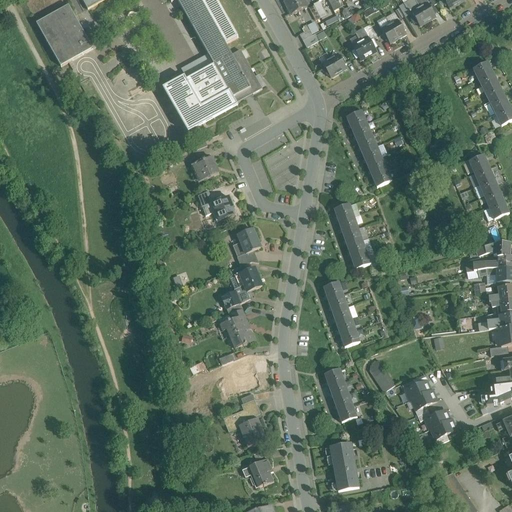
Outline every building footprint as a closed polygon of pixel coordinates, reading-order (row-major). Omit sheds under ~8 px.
[(189,22),(207,13),(200,0),(81,0),(88,11),(107,0),(169,0),(172,4),(177,1),(189,22)] [(238,39),(216,0),(200,0),(207,13),(226,46),(238,39)] [(293,0),(287,0),(285,2),(287,6),(286,7),(290,14),(291,14),(292,15),(299,12),(293,0)] [(293,0),(299,12),(307,8),(306,6),(307,6),(304,0),(293,0)] [(327,0),(333,11),(341,7),(337,0),(327,0)] [(428,23),(414,0),(411,0),(404,4),(409,12),(410,11),(414,17),(412,19),(416,25),(418,24),(420,28),(428,23)] [(429,5),(425,0),(414,0),(428,23),(436,18),(433,14),(435,13),(432,8),(430,9),(428,5),(429,5)] [(454,0),(443,0),(444,0),(442,1),(446,7),(448,6),(450,10),(457,6),(454,0)] [(409,12),(404,4),(399,7),(405,18),(410,15),(409,12)] [(373,5),(362,12),(366,19),(372,15),(371,13),(376,10),(373,5)] [(320,19),(314,6),(309,9),(315,22),(320,19)] [(69,7),(37,25),(61,68),(93,50),(69,7)] [(325,15),(321,7),(316,10),(320,17),(325,15)] [(366,19),(362,12),(356,15),(359,20),(360,22),(366,19)] [(207,13),(189,22),(214,67),(187,82),(185,78),(163,90),(189,135),(238,107),(237,105),(236,105),(233,100),(250,90),(253,96),(262,91),(258,82),(245,60),(241,52),(232,57),(226,46),(207,13)] [(356,15),(351,17),(354,23),(359,20),(356,15)] [(400,26),(398,22),(390,27),(398,40),(406,36),(404,32),(405,31),(402,25),(400,26)] [(312,35),(319,32),(315,23),(308,26),(312,35)] [(390,27),(382,31),(384,35),(383,36),(386,42),(388,41),(390,45),(398,40),(390,27)] [(309,31),(300,36),(303,42),(312,37),(309,31)] [(326,38),(323,32),(317,36),(320,42),(326,38)] [(312,37),(303,42),(307,49),(319,42),(315,35),(312,37)] [(368,39),(361,44),(369,57),(376,53),(374,49),(375,48),(372,42),(370,43),(368,39)] [(361,44),(353,48),(355,52),(353,53),(357,59),(359,58),(361,62),(369,57),(361,44)] [(246,49),(241,52),(245,60),(250,58),(246,49)] [(267,50),(262,52),(266,61),(272,58),(267,50)] [(341,60),(339,56),(331,61),(339,75),(347,70),(345,66),(346,65),(343,59),(341,60)] [(331,61),(323,65),(325,69),(323,70),(327,77),(329,76),(331,79),(339,75),(331,61)] [(479,82),(494,75),(488,63),(473,71),(479,82)] [(484,93),(499,86),(494,75),(479,82),(484,93)] [(258,82),(262,91),(267,88),(263,79),(258,82)] [(490,105),(505,98),(499,86),(484,93),(490,105)] [(496,116),(511,109),(505,98),(490,105),(496,116)] [(502,128),(511,122),(511,111),(511,109),(496,116),(502,128)] [(352,131),(367,124),(362,113),(347,119),(352,131)] [(357,143),(372,136),(367,124),(352,131),(357,143)] [(362,154),(377,148),(372,136),(357,143),(362,154)] [(205,142),(195,146),(197,152),(208,147),(205,142)] [(367,166),(382,159),(377,148),(362,154),(367,166)] [(474,175),(489,168),(484,156),(469,163),(474,175)] [(201,157),(190,162),(193,169),(197,167),(204,164),(204,163),(201,157)] [(213,159),(204,163),(204,164),(197,167),(204,183),(218,176),(214,167),(216,167),(213,159)] [(372,178),(387,171),(382,159),(367,166),(372,178)] [(479,186),(494,180),(489,168),(474,175),(479,186)] [(377,189),(392,183),(387,171),(372,178),(377,189)] [(484,198),(499,191),(494,180),(479,186),(484,198)] [(489,210),(504,203),(499,191),(484,198),(489,210)] [(209,193),(198,197),(204,210),(214,206),(213,205),(214,205),(209,193)] [(214,205),(213,205),(214,206),(204,210),(203,210),(206,218),(217,213),(221,223),(235,217),(232,211),(234,210),(229,199),(223,202),(222,201),(214,205)] [(494,221),(510,215),(504,203),(489,210),(494,221)] [(339,223),(354,218),(350,206),(334,211),(339,223)] [(343,235),(358,230),(354,218),(339,223),(343,235)] [(347,247),(363,242),(358,230),(343,235),(347,247)] [(253,231),(238,237),(241,244),(233,247),(238,259),(246,256),(254,253),(254,252),(261,249),(253,231)] [(351,259),(367,254),(363,242),(347,247),(351,259)] [(511,244),(498,245),(477,251),(479,260),(487,258),(487,255),(493,254),(492,252),(494,252),(494,257),(498,256),(498,258),(510,257),(511,244)] [(254,253),(246,256),(238,259),(237,259),(241,268),(244,267),(252,264),(259,265),(259,264),(254,253)] [(356,271),(371,266),(367,254),(351,259),(356,271)] [(510,257),(498,258),(498,259),(498,264),(484,264),(468,266),(469,274),(471,273),(486,270),(511,269),(511,258),(510,259),(510,257)] [(241,268),(228,274),(230,280),(236,278),(240,276),(247,273),(244,267),(241,268)] [(511,269),(486,270),(471,273),(471,275),(473,275),(474,279),(486,276),(498,276),(498,285),(511,283),(511,269)] [(247,273),(240,276),(245,287),(247,294),(248,294),(262,288),(255,270),(247,273)] [(328,301),(343,296),(338,284),(324,290),(328,301)] [(235,293),(221,298),(226,311),(245,304),(245,303),(251,301),(248,294),(247,294),(245,287),(234,291),(235,293)] [(511,287),(498,289),(499,297),(489,298),(489,304),(492,304),(511,301),(511,287)] [(407,298),(412,312),(458,307),(456,292),(407,298)] [(332,313),(347,308),(343,296),(328,301),(332,313)] [(511,301),(492,304),(492,309),(499,308),(498,307),(501,306),(502,315),(511,313),(511,301)] [(336,325),(351,320),(347,308),(332,313),(336,325)] [(242,311),(230,316),(233,322),(233,323),(242,319),(245,318),(242,311)] [(511,315),(500,317),(501,325),(497,325),(497,323),(487,324),(488,327),(483,327),(484,332),(499,330),(511,328),(511,315)] [(242,319),(233,323),(233,322),(222,327),(224,333),(228,332),(231,339),(234,338),(239,350),(255,344),(249,331),(247,331),(242,319)] [(341,337),(356,332),(351,320),(336,325),(341,337)] [(511,328),(499,330),(501,349),(508,348),(511,347),(511,328)] [(345,349),(360,343),(356,332),(341,337),(345,349)] [(436,351),(446,348),(443,337),(433,339),(436,351)] [(501,349),(490,350),(491,359),(509,355),(508,348),(501,349)] [(230,357),(220,362),(222,367),(233,363),(230,357)] [(511,360),(503,362),(504,372),(507,372),(511,371),(511,360)] [(395,386),(379,362),(369,368),(368,370),(384,394),(395,386)] [(233,363),(222,367),(225,374),(236,369),(233,363)] [(251,366),(235,372),(238,380),(227,384),(231,394),(249,387),(250,390),(257,387),(253,375),(255,374),(251,366)] [(340,371),(325,377),(329,389),(344,383),(340,371)] [(511,371),(507,372),(507,375),(510,375),(511,379),(502,380),(503,388),(511,386),(511,371)] [(344,383),(329,389),(333,400),(349,395),(344,383)] [(426,383),(406,392),(410,402),(432,393),(432,392),(431,393),(426,383)] [(511,386),(503,388),(490,390),(491,396),(485,397),(486,407),(500,406),(511,400),(511,386)] [(432,393),(410,402),(410,403),(412,402),(416,412),(437,403),(432,393)] [(349,395),(333,400),(338,412),(353,407),(349,395)] [(252,396),(241,400),(243,406),(255,401),(252,396)] [(243,406),(242,407),(244,412),(257,407),(255,401),(243,406)] [(244,412),(223,421),(229,434),(240,430),(239,428),(257,420),(256,417),(261,416),(257,407),(244,412)] [(353,407),(338,412),(342,424),(357,418),(353,407)] [(446,412),(425,421),(430,432),(450,423),(446,412)] [(511,419),(496,426),(499,432),(505,429),(507,434),(508,433),(511,439),(511,438),(511,419)] [(257,420),(239,428),(240,430),(248,449),(267,441),(258,420),(257,420)] [(450,423),(430,432),(431,431),(436,441),(456,432),(452,422),(450,423)] [(492,423),(482,427),(485,433),(495,428),(492,423)] [(351,445),(331,449),(335,470),(355,466),(351,445)] [(263,453),(254,457),(256,462),(265,458),(263,453)] [(268,461),(249,468),(250,469),(243,472),(246,479),(253,476),(258,489),(264,487),(264,488),(274,484),(271,475),(273,473),(268,461)] [(355,466),(335,470),(339,492),(359,488),(355,466)] [(476,511),(452,474),(442,479),(463,511),(476,511)] [(384,490),(371,493),(373,505),(386,502),(384,490)]
